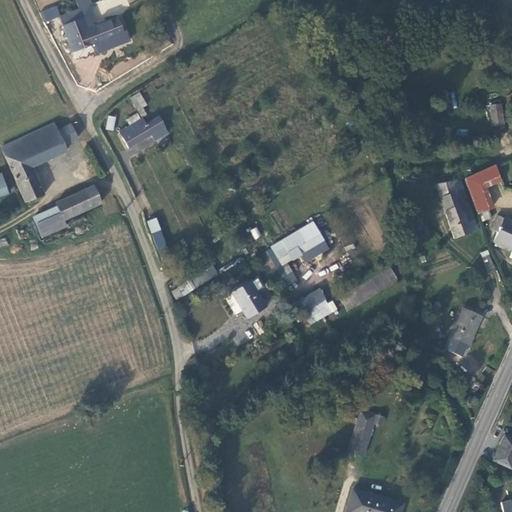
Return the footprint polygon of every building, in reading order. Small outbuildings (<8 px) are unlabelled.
[(40,12),(44,22),(60,16),(56,5),(40,12)] [(109,50),(132,41),(129,33),(126,34),(118,17),(88,29),(84,18),(64,25),(74,52),(94,44),(97,51),(107,47),(109,50)] [(98,55),(109,50),(107,47),(97,51),(98,55)] [(490,105),(493,126),(504,125),(501,103),(490,105)] [(168,130),(159,116),(145,124),(138,113),(126,120),(130,126),(119,132),(129,148),(152,134),(155,138),(168,130)] [(113,130),(116,117),(107,115),(105,129),(113,130)] [(69,128),(76,125),(74,121),(68,123),(67,121),(53,127),(50,121),(0,143),(0,148),(23,200),(40,192),(29,164),(63,148),(60,141),(72,135),(69,128)] [(490,209),(479,184),(509,172),(505,160),(465,177),(478,214),(490,209)] [(460,178),(436,183),(455,239),(471,232),(467,221),(474,218),(460,178)] [(63,218),(99,201),(91,185),(53,202),(55,205),(61,219),(63,218)] [(65,224),(63,218),(61,219),(55,205),(31,216),(39,236),(65,224)] [(511,222),(499,217),(492,228),(497,232),(494,242),(511,250),(511,222)] [(320,234),(313,220),(282,238),(270,246),(278,260),(290,252),(320,234)] [(427,221),(409,226),(411,234),(429,228),(427,221)] [(158,231),(150,235),(157,254),(166,250),(158,231)] [(323,239),(320,234),(290,252),(293,257),(308,248),(323,239)] [(327,246),(323,239),(308,248),(312,255),(327,246)] [(270,246),(265,249),(284,279),(289,277),(270,246)] [(493,272),(487,256),(482,258),(488,274),(493,272)] [(357,288),(364,301),(398,280),(390,267),(357,288)] [(186,283),(190,290),(197,286),(190,275),(184,279),(186,283)] [(266,287),(260,277),(224,298),(234,316),(244,310),(248,317),(266,307),(257,292),(266,287)] [(177,298),(190,290),(186,283),(172,291),(177,298)] [(295,299),(305,325),(337,312),(333,300),(326,302),(322,290),(295,299)] [(443,352),(461,359),(481,317),(464,309),(443,352)] [(361,412),(349,452),(364,457),(374,424),(382,427),(384,419),(361,412)] [(509,468),(511,461),(511,440),(504,437),(494,460),(509,468)] [(399,511),(402,504),(354,489),(347,511),(399,511)] [(511,511),(511,507),(511,502),(501,504),(502,511),(511,511)]
